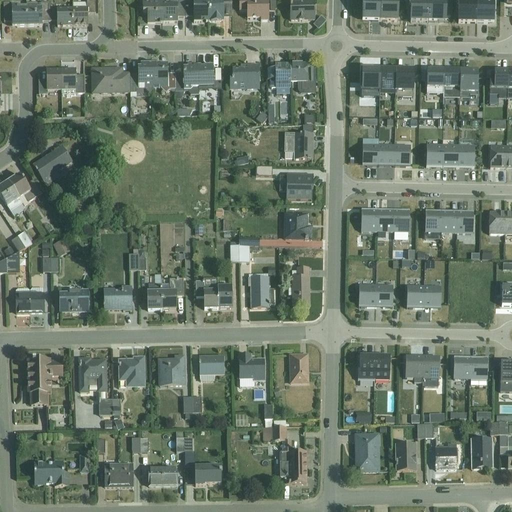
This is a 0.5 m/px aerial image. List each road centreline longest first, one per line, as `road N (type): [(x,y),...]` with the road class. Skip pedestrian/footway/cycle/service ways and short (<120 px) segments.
road 1 (residential): [(0,339),(331,333)]
road 2 (residential): [(324,45),(99,44)]
road 3 (residential): [(335,187),(511,190)]
road 4 (residential): [(503,335),(331,333)]
road 5 (residential): [(329,499),(331,333)]
road 6 (residential): [(349,45),(511,47)]
road 7 (residential): [(329,499),(487,496)]
road 8 (residential): [(331,333),(335,187)]
road 9 (residential): [(202,511),(317,509),(329,499)]
road 10 (residential): [(335,187),(334,57)]
